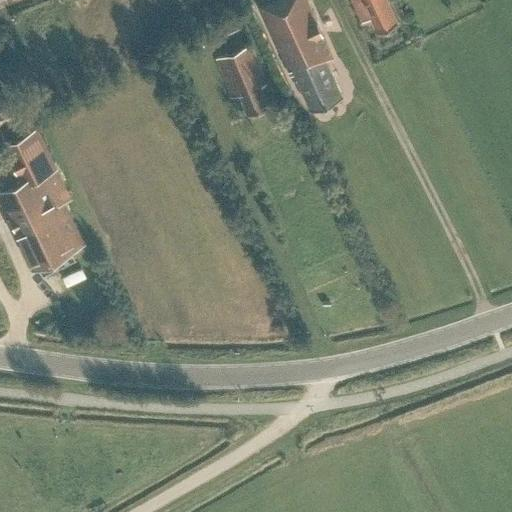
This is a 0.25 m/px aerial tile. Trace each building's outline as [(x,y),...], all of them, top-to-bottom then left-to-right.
[(333,56),(308,0),(270,0),(260,5),(289,68),(293,79),(298,76),(312,107),(342,94),(326,59),(333,56)] [(354,0),(363,19),(371,15),(378,29),(398,20),(388,0),(354,0)] [(240,24),(235,12),(220,19),(225,31),(240,24)] [(240,93),(248,112),(269,104),(261,84),(267,82),(251,43),(241,47),(242,49),(228,54),(227,52),(216,56),(232,96),(240,93)] [(10,100),(0,103),(0,121),(16,116),(10,100)] [(0,192),(35,263),(81,241),(61,200),(69,195),(36,127),(7,141),(24,176),(0,188),(0,192)]
